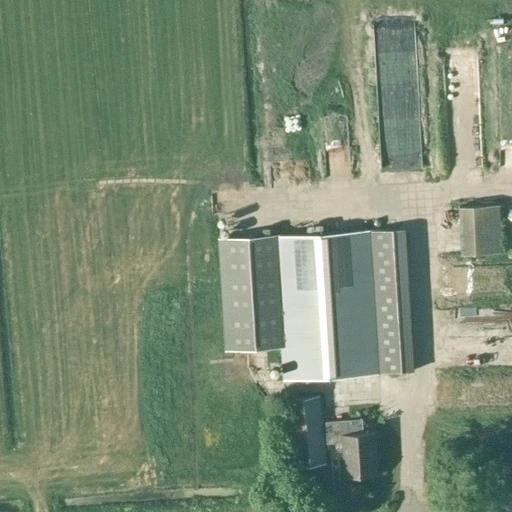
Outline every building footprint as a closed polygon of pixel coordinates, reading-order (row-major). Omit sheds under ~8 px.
[(415,143),(407,25),(374,27),(380,109),(388,108),(389,130),(384,130),(385,145),(415,143)] [(347,154),(328,154),(329,185),(348,185),(347,154)] [(501,253),(499,205),(460,207),(462,254),(501,253)] [(405,228),(219,240),(226,350),(281,346),(283,380),(388,373),(388,372),(414,371),(405,228)] [(511,287),(511,269),(449,275),(451,293),(511,287)] [(511,304),(447,307),(448,341),(511,338),(511,304)] [(327,463),(320,395),(290,398),(297,467),(327,463)] [(364,433),(363,419),(326,421),(327,443),(344,442),(346,476),(377,474),(374,433),(364,433)]
